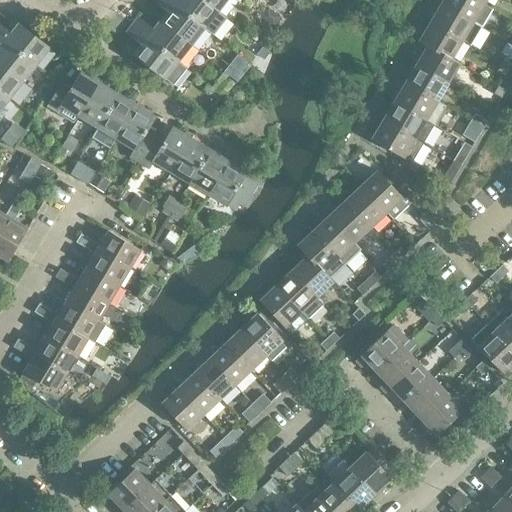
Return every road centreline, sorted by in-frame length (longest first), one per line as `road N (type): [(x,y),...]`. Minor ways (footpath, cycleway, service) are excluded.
road 1 (residential): [(439,470),(349,377),(271,455)]
road 2 (residential): [(0,337),(84,192)]
road 3 (residential): [(97,33),(188,126)]
road 4 (residential): [(55,489),(144,401)]
